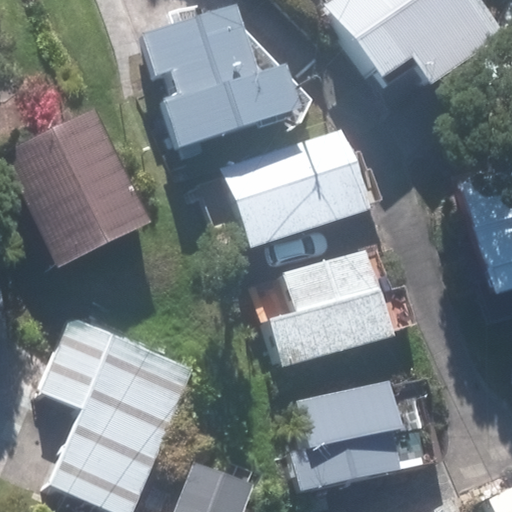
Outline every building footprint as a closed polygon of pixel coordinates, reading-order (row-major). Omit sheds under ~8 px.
[(355,0),(334,14),(389,99),(496,30),(476,0),(355,0)] [(219,9),(124,40),(137,81),(151,76),(159,101),(144,106),(160,156),(283,117),(268,72),(242,80),(219,9)] [(0,151),(0,211),(32,276),(127,228),(72,116),(0,151)] [(329,141),(208,175),(232,263),(353,228),(329,141)] [(511,184),(439,207),(473,321),(511,309),(511,184)] [(260,272),(272,315),(248,321),(261,374),(370,345),(346,250),(260,272)] [(70,416),(40,495),(82,511),(129,511),(148,463),(146,440),(175,365),(61,321),(30,400),(70,416)] [(288,453),(279,454),(286,497),(393,480),(378,388),(281,404),(288,453)] [(157,511),(221,511),(232,477),(173,458),(157,511)] [(511,511),(511,500),(490,509),(491,511),(511,511)]
